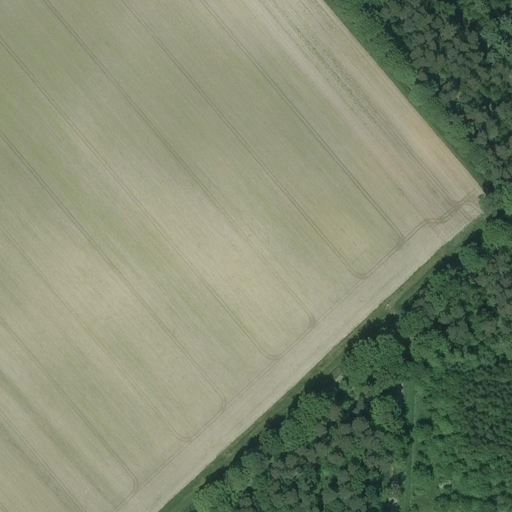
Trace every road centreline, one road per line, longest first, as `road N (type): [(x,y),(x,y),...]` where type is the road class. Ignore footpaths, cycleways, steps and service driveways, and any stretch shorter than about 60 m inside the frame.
road 1 (track): [(403,321),(202,511)]
road 2 (track): [(394,511),(403,321)]
road 3 (track): [(403,321),(511,222)]
